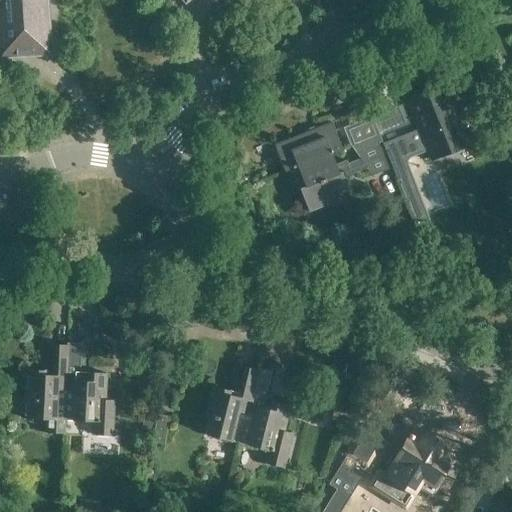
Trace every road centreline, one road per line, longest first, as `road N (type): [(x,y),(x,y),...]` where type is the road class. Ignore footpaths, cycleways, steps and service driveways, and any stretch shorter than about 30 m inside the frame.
road 1 (residential): [(511,383),(347,304),(255,283),(204,252),(188,231)]
road 2 (residential): [(160,171),(240,85),(454,0)]
road 3 (residential): [(0,260),(135,263),(188,231)]
road 4 (residential): [(0,180),(74,153),(160,171)]
